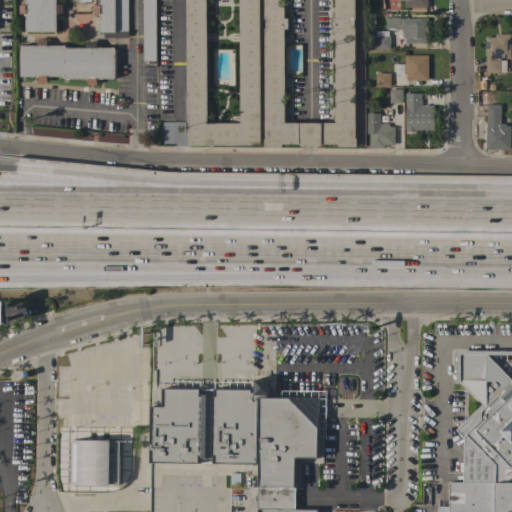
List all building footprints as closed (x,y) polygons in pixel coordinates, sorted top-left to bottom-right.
[(56,0),(56,1),(59,1),(59,4),(62,4),(62,13),(56,13),(56,32),(25,32),(25,17),(19,17),(19,5),(25,5),(25,0),(56,0)] [(127,0),(127,38),(103,38),(103,32),(99,32),(99,17),(97,17),(97,14),(93,14),(93,5),(96,5),(96,2),(99,2),(99,0),(127,0)] [(142,0),(155,0),(155,61),(143,61),(142,0)] [(259,0),(260,143),(251,143),(251,145),(186,146),(185,92),(186,92),(185,0),(259,0)] [(354,0),(354,19),(353,19),(354,27),(355,138),(356,138),(356,147),(337,147),(337,144),(321,144),(321,146),(298,146),(298,144),(282,144),(282,147),(263,147),(263,138),(264,138),(264,28),(265,28),(265,19),(264,19),(263,0),(283,0),(284,18),(287,18),(287,29),(284,29),(284,123),(334,123),(334,29),(331,29),(331,18),(334,18),(333,0),(354,0)] [(425,7),(424,0),(403,0),(403,8),(425,7)] [(402,28),(385,28),(385,17),(401,17),(401,18),(427,18),(427,43),(405,43),(405,38),(402,38),(402,28)] [(510,57),(501,57),(501,59),(500,59),(500,60),(506,60),(505,73),(500,73),(485,73),(485,56),(485,37),(495,37),(495,34),(510,34),(510,57)] [(389,50),(375,50),(375,36),(389,36),(389,50)] [(85,48),(85,45),(87,45),(87,41),(96,41),(96,45),(99,45),(99,48),(114,48),(115,79),(100,79),(100,82),(97,82),(97,85),(87,85),(87,82),(84,82),(84,79),(64,79),(64,77),(50,77),(50,79),(47,79),(47,83),(38,83),(38,79),(35,79),(35,77),(20,77),(20,45),(34,45),(34,43),(38,43),(38,39),(46,39),(47,43),(50,43),(50,45),(65,45),(65,48),(85,48)] [(427,80),(406,80),(406,74),(403,74),(403,64),(404,64),(404,55),(427,55),(427,80)] [(390,73),(390,86),(375,86),(375,73),(390,73)] [(402,89),(401,103),(389,103),(389,89),(402,89)] [(405,93),(420,93),(420,106),(433,106),(434,130),(428,130),(428,133),(423,133),(423,130),(415,130),(415,132),(405,132),(405,93)] [(485,127),(486,127),(486,116),(475,116),(475,106),(486,106),(486,104),(487,104),(487,101),(493,101),(493,100),(500,100),(500,118),(510,118),(510,149),(485,149),(485,127)] [(367,113),(379,113),(379,123),(388,123),(388,126),(394,126),(394,145),(384,145),(384,148),(369,147),(369,133),(366,133),(367,113)] [(511,511),(438,511),(438,507),(449,507),(449,482),(463,482),(463,438),(455,430),(482,404),(459,380),(459,354),(486,354),(511,380),(511,511)] [(214,464),(214,456),(212,456),(212,458),(202,458),(202,456),(200,456),(200,458),(200,463),(151,463),(151,406),(163,406),(163,388),(200,389),(200,396),(202,396),(202,394),(212,394),(212,396),(215,396),(215,389),(252,389),(252,392),(254,392),(254,379),(258,379),(258,380),(260,380),(259,464),(214,464)] [(260,380),(267,380),(270,380),(270,395),(267,395),(267,397),(289,398),(318,428),(318,458),(296,458),(295,509),(317,510),(316,511),(258,511),(258,508),(259,464),(260,380)] [(119,485),(110,485),(70,485),(70,440),(89,440),(89,438),(108,439),(108,441),(119,441),(119,485)] [(150,511),(151,463),(200,463),(200,458),(202,458),(212,458),(214,458),(214,464),(259,464),(258,508),(258,511),(150,511)]
